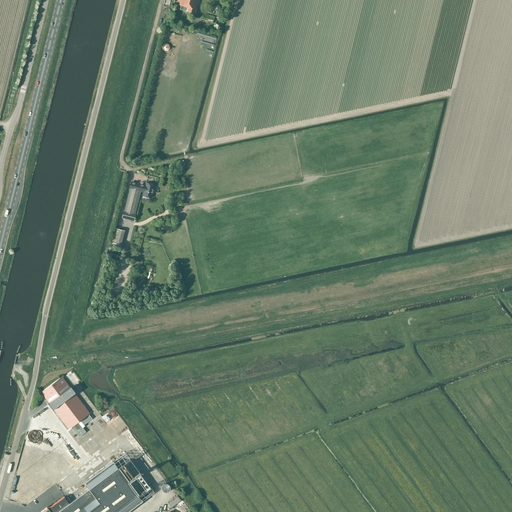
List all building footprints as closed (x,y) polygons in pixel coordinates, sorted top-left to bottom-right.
[(181,6),(180,10),(195,14),(198,0),(180,0),(179,6),(181,6)] [(213,22),(215,17),(202,13),(201,19),(213,22)] [(130,189),(124,211),(123,210),(121,218),(134,221),(136,214),(135,214),(140,192),(143,192),(142,196),(152,199),(155,185),(146,182),(145,185),(131,181),(129,189),(130,189)] [(121,245),(125,231),(114,228),(111,243),(121,245)] [(69,428),(72,426),(80,436),(86,432),(83,428),(85,426),(84,425),(92,419),(89,414),(90,413),(63,377),(47,389),(55,399),(49,403),(54,409),(56,408),(67,423),(67,424),(69,428)] [(50,453),(53,454),(55,454),(56,453),(58,452),(58,450),(59,448),(58,446),(57,445),(55,443),(53,443),(51,444),(49,445),(48,447),(48,450),(49,452),(50,453)] [(65,459),(67,459),(69,459),(71,457),(72,456),(72,454),(72,452),(71,450),(70,449),(67,448),(65,448),(63,449),(62,451),(61,453),(61,456),(63,458),(65,459)] [(39,460),(41,460),(43,459),(45,457),(46,455),(46,453),(45,451),(44,450),(42,449),(40,449),(38,449),(37,450),(35,452),(35,455),(36,457),(37,459),(39,460)] [(25,468),(27,468),(29,466),(30,464),(31,462),(30,459),(28,458),(25,457),(23,457),(21,459),(20,461),(20,463),(21,466),(22,467),(25,468)] [(53,466),(55,467),(57,468),(59,467),(61,466),(62,464),(62,462),(62,459),(60,458),(58,457),(56,457),(54,458),(52,459),(51,461),(51,463),(52,465),(53,466)] [(35,472),(37,473),(39,473),(40,473),(41,472),(42,471),(43,469),(43,467),(43,465),(42,463),(39,462),(37,462),(35,463),(33,464),(33,466),(32,468),(33,470),(35,472)] [(64,497),(48,509),(47,510),(47,511),(46,511),(45,511),(128,511),(143,501),(113,462),(84,483),(89,489),(69,504),(64,497)] [(139,482),(140,484),(142,485),(144,486),(146,486),(147,484),(148,482),(148,480),(147,478),(146,477),(144,477),(142,477),(140,479),(139,480),(139,482)] [(157,498),(158,499),(161,500),(163,501),(165,500),(167,498),(168,496),(168,494),(167,491),(165,490),(163,489),(161,489),(159,490),(157,492),(157,493),(156,496),(157,498)] [(31,497),(32,492),(20,491),(20,498),(25,498),(25,502),(28,502),(29,497),(31,497)]
